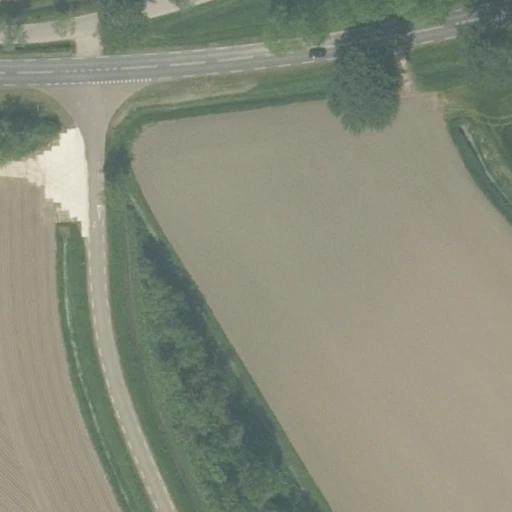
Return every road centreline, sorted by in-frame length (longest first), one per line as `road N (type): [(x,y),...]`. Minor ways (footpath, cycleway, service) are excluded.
road 1 (unclassified): [(165,511),(119,405),(98,301),(93,71)]
road 2 (primary): [(93,71),(369,41),(511,10)]
